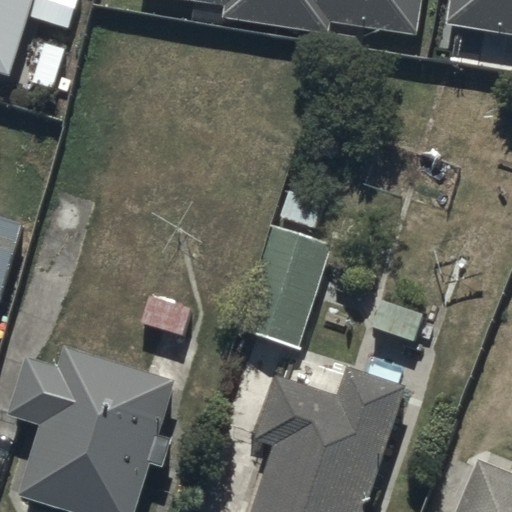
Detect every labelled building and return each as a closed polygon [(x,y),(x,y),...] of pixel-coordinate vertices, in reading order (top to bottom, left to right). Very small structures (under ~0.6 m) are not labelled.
[(146,0),(231,15),(229,25),(329,43),(332,28),(417,43),(424,0),(146,0)] [(511,0),(455,0),(451,33),(511,41),(511,0)] [(24,228),(0,222),(0,306),(3,307),(24,228)] [(271,230),(240,335),(302,353),(334,249),(271,230)] [(28,367),(10,419),(43,429),(21,500),(58,511),(136,511),(149,471),(166,477),(175,448),(158,442),(175,389),(66,354),(58,377),(28,367)] [(254,511),(371,511),(410,396),(350,376),(340,406),(278,386),(257,448),(274,454),(254,511)] [(511,511),(511,483),(473,468),(456,511),(511,511)]
